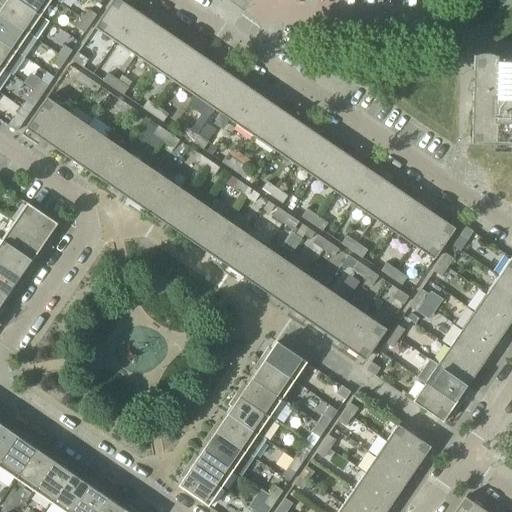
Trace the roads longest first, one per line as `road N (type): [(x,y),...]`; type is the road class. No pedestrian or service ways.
road 1 (residential): [(511,225),(237,42)]
road 2 (residential): [(0,351),(86,229),(79,194),(0,142)]
road 3 (residential): [(0,400),(173,511)]
